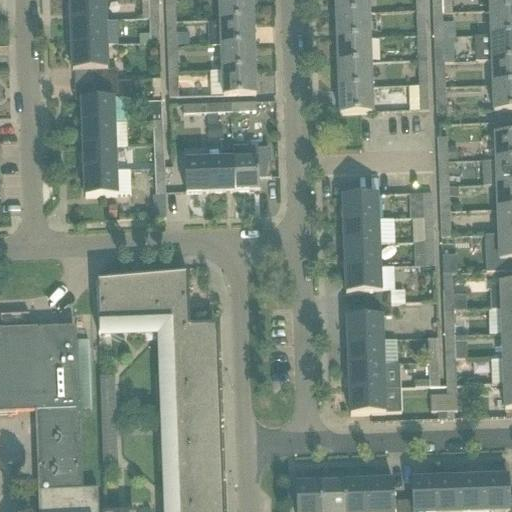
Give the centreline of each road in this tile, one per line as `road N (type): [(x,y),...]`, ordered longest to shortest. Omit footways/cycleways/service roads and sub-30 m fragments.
road 1 (residential): [(34,252),(24,0)]
road 2 (residential): [(296,244),(289,0)]
road 3 (residential): [(306,442),(511,437)]
road 4 (residential): [(242,447),(227,247)]
road 5 (residential): [(306,442),(296,244)]
road 6 (residential): [(227,247),(34,252)]
